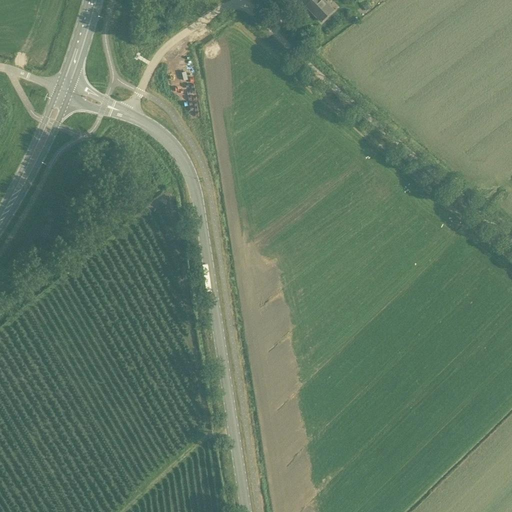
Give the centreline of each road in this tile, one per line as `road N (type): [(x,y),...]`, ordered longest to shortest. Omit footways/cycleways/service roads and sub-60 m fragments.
road 1 (unclassified): [(511,240),(243,5),(222,8),(159,54),(131,118)]
road 2 (tertiary): [(246,511),(193,187),(171,143),(131,118)]
road 3 (secondary): [(0,220),(68,92)]
road 4 (unknown): [(231,417),(122,511)]
